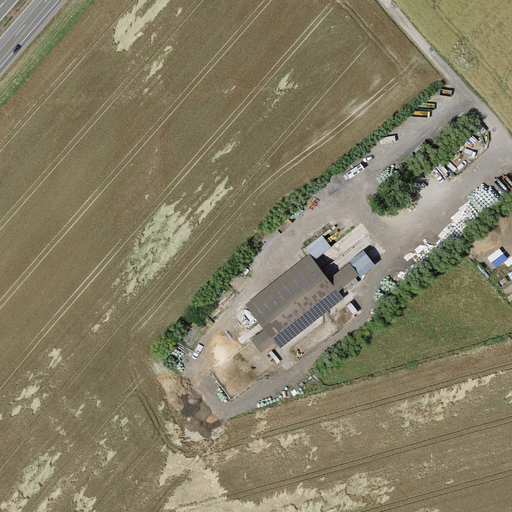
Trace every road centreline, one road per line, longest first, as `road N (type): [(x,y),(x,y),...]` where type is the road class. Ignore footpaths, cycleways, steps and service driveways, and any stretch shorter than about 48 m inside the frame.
road 1 (track): [(507,144),(392,236),(363,214),(312,223),(222,324),(221,344),(233,363)]
road 2 (track): [(511,149),(385,0)]
